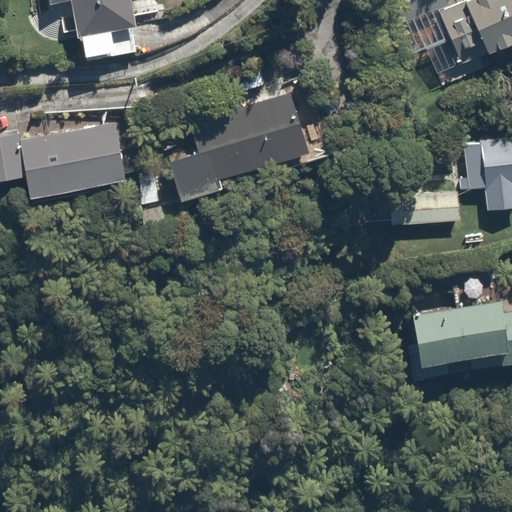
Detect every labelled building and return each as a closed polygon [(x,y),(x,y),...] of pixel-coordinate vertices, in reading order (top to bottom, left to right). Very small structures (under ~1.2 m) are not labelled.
[(64,0),(72,50),(109,44),(105,19),(130,16),(127,0),(64,0)] [(434,9),(455,57),(511,32),(511,0),(383,0),(395,26),(434,9)] [(161,148),(175,199),(215,188),(210,169),(300,143),(284,86),(183,114),(190,140),(161,148)] [(111,119),(0,134),(0,168),(18,166),(20,186),(118,172),(111,119)] [(511,130),(456,134),(458,182),(478,181),(479,201),(511,199),(511,130)] [(454,216),(451,178),(384,183),(387,222),(454,216)] [(414,366),(511,355),(511,336),(509,313),(488,315),(485,289),(397,298),(403,347),(412,346),(414,366)]
